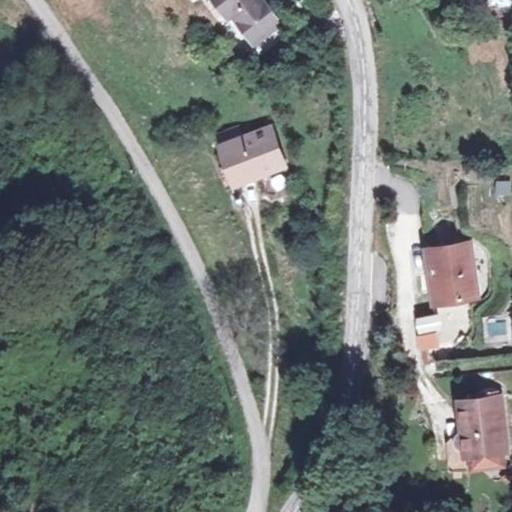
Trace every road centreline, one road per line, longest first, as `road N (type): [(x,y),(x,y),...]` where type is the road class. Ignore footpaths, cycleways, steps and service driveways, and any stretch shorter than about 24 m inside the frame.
road 1 (residential): [(259,511),(257,414),(209,300),(131,136),(35,0)]
road 2 (tertiary): [(347,0),(358,28),(365,126),(351,380),(328,461),(295,511)]
